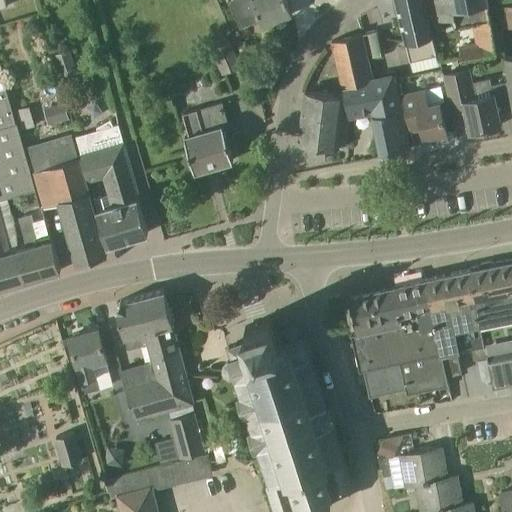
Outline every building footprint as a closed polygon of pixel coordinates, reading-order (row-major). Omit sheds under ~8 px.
[(263,26),(292,13),(286,0),(228,0),(241,27),(260,19),(263,26)] [(432,37),(423,0),(395,0),(406,43),(411,62),(437,55),(432,37)] [(495,52),(488,12),(486,0),(433,0),(437,20),(453,17),(454,27),(473,24),(478,55),(495,52)] [(511,5),(497,7),(505,58),(511,104),(511,5)] [(377,29),(374,30),(332,40),(342,85),(372,79),(367,58),(383,55),(377,29)] [(229,37),(227,38),(209,44),(222,74),(241,66),(229,37)] [(70,49),(54,54),(61,76),(77,70),(70,49)] [(492,84),(494,92),(475,96),(469,68),(444,73),(447,87),(451,111),(464,108),(470,131),(501,124),(499,114),(511,111),(511,109),(508,81),(492,84)] [(341,115),(347,114),(347,121),(372,117),(381,152),(409,145),(404,122),(395,75),(372,79),(342,85),(344,94),(339,94),(340,96),(343,96),(341,115)] [(36,189),(17,122),(16,122),(3,78),(0,78),(0,175),(6,197),(36,189)] [(339,94),(324,92),(305,90),(302,116),(347,121),(347,114),(341,115),(343,96),(340,96),(339,94)] [(439,102),(427,104),(423,90),(402,95),(408,124),(420,121),(425,142),(448,136),(439,102)] [(223,125),(228,124),(222,101),(183,111),(189,134),(185,135),(194,170),(233,159),(223,125)] [(64,102),(53,105),(58,122),(69,119),(64,102)] [(22,129),(35,125),(29,106),(17,109),(22,129)] [(302,116),(299,143),(338,148),(339,143),(346,143),(347,121),(302,116)] [(140,197),(118,124),(113,125),(110,120),(97,127),(98,129),(76,136),(82,153),(89,179),(105,175),(110,194),(94,198),(107,244),(148,231),(138,198),(140,197)] [(78,157),(72,133),(43,142),(49,165),(36,169),(46,204),(60,200),(77,262),(106,254),(99,231),(78,157)] [(0,286),(25,279),(17,249),(12,216),(6,197),(0,175),(0,286)] [(31,213),(18,216),(27,246),(17,249),(25,279),(25,280),(60,270),(48,233),(37,236),(31,213)] [(511,259),(469,269),(485,344),(488,357),(493,385),(511,380),(511,259)] [(469,269),(432,277),(425,278),(433,316),(439,344),(441,344),(447,375),(462,371),(456,349),(471,346),(473,360),(488,357),(485,344),(469,269)] [(417,320),(433,316),(425,278),(395,285),(400,312),(414,309),(417,320)] [(433,316),(417,320),(414,309),(400,312),(395,285),(392,286),(393,291),(358,299),(354,304),(351,306),(357,332),(351,333),(359,370),(364,369),(370,395),(406,387),(407,392),(449,382),(447,375),(441,344),(439,344),(433,316)] [(172,322),(173,322),(170,311),(164,288),(143,294),(171,407),(193,401),(172,322)] [(143,294),(134,296),(121,299),(117,307),(124,334),(137,331),(141,344),(147,342),(152,360),(120,368),(123,381),(133,412),(134,417),(171,407),(143,294)] [(332,422),(336,421),(330,402),(326,404),(309,353),(310,353),(309,351),(312,349),(307,335),(304,335),(303,334),(300,334),(297,324),(283,329),(284,330),(276,332),(271,318),(245,326),(250,341),(228,348),(232,357),(229,358),(229,360),(227,361),(225,362),(225,363),(224,364),(223,366),(223,367),(223,369),(223,370),(223,371),(224,372),(224,373),(225,374),(227,376),(229,377),(230,377),(231,377),(232,377),(233,377),(240,395),(237,396),(243,414),(247,413),(252,429),(248,431),(255,450),(260,448),(271,482),(268,483),(277,511),(308,511),(307,508),(310,510),(312,510),(313,510),(316,511),(318,511),(321,510),(323,509),(324,508),(325,507),(327,505),(328,504),(329,503),(330,501),(331,500),(331,498),(331,497),(331,495),(331,494),(331,492),(331,491),(352,483),(343,458),(344,458),(332,422)] [(98,328),(69,336),(76,359),(84,391),(98,387),(91,362),(106,357),(105,351),(98,328)] [(195,412),(170,419),(175,438),(180,457),(205,450),(195,412)] [(76,432),(55,438),(62,464),(83,458),(76,432)] [(378,452),(389,458),(393,457),(399,443),(384,437),(378,452)] [(400,455),(393,457),(389,458),(395,486),(416,483),(457,475),(457,474),(447,475),(442,446),(401,454),(400,454),(400,455)] [(123,462),(123,449),(107,449),(107,462),(123,462)] [(177,462),(182,483),(213,474),(208,454),(177,462)] [(158,511),(153,491),(150,491),(144,470),(107,480),(111,496),(116,495),(120,511),(158,511)] [(457,475),(416,483),(421,511),(431,510),(473,502),(472,501),(462,503),(457,475)] [(511,511),(511,489),(500,491),(504,511),(511,511)] [(431,510),(431,511),(474,511),(473,502),(431,510)]
